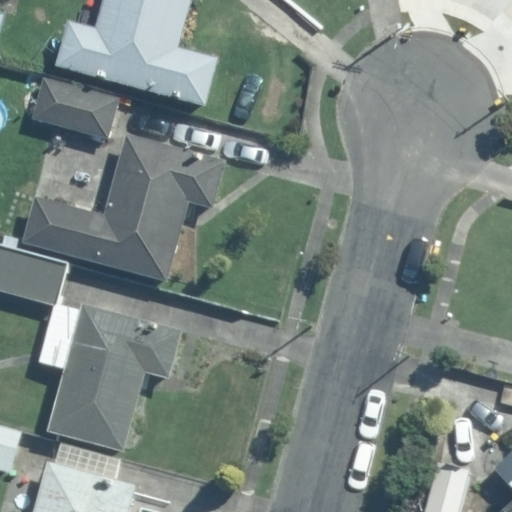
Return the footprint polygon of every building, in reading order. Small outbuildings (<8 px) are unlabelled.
[(189,0),(106,0),(100,28),(70,21),(59,68),(215,104),(225,61),(178,50),(189,0)] [(123,100),(48,77),(35,120),(110,143),(123,100)] [(42,200),(30,245),(172,282),(192,204),(215,210),(226,169),(128,143),(108,217),(42,200)] [(0,259),(0,292),(56,307),(42,364),(66,370),(51,430),(129,451),(149,375),(173,382),(185,336),(69,306),(80,265),(4,245),(0,259)] [(0,468),(19,473),(28,434),(0,427),(0,468)] [(140,511),(146,489),(124,483),(130,462),(67,445),(62,464),(53,461),(40,511),(140,511)] [(511,456),(498,469),(511,484),(511,456)]
